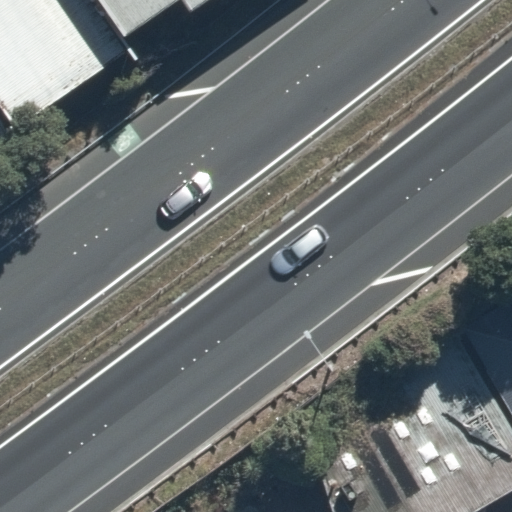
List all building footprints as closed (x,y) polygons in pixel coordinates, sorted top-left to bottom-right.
[(0,0),(0,100),(56,61),(12,0),(0,0)] [(118,0),(46,0),(70,34),(118,0)] [(511,424),(465,342),(350,407),(406,506),(395,511),(485,511),(511,497),(511,424)] [(511,350),(498,359),(511,380),(511,350)] [(325,511),(309,456),(261,470),(272,511),(325,511)]
